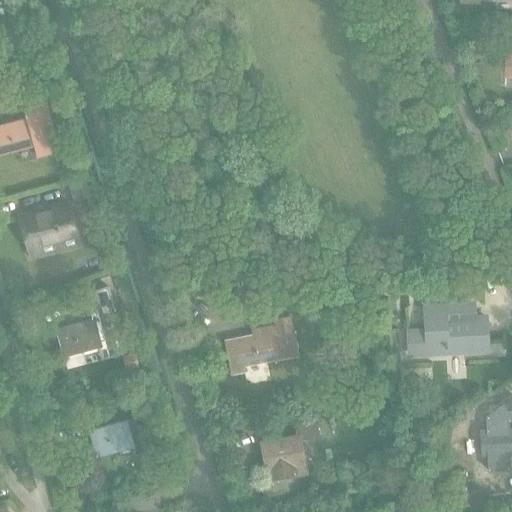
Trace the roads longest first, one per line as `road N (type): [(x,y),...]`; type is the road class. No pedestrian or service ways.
road 1 (residential): [(67,29),(210,481)]
road 2 (residential): [(511,235),(425,0)]
road 3 (residential): [(41,510),(0,332)]
